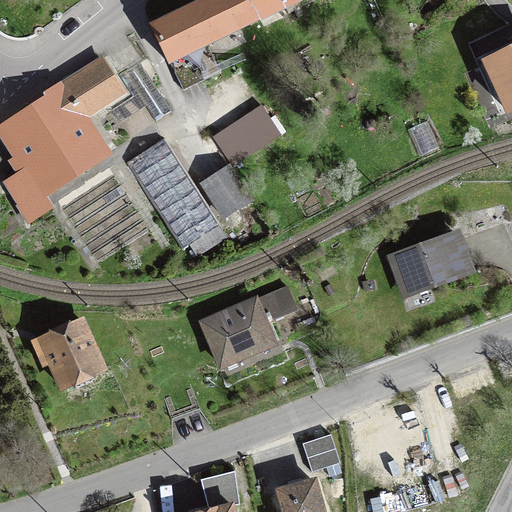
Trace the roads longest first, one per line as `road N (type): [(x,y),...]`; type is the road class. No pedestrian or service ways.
road 1 (residential): [(31,511),(511,338)]
road 2 (residential): [(129,0),(12,91)]
